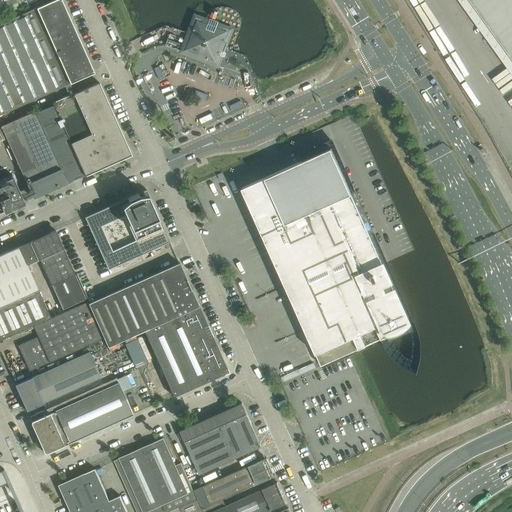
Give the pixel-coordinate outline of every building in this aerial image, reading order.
[(0,114),(94,72),(61,0),(52,0),(0,23),(0,114)] [(511,0),(469,0),(511,59),(511,0)] [(227,43),(232,29),(218,24),(219,22),(210,19),(209,22),(196,17),(183,51),(184,52),(183,53),(187,55),(188,53),(201,58),(201,60),(206,62),(206,60),(217,64),(221,56),(223,56),(224,52),(222,52),(225,43),(227,43)] [(121,131),(99,82),(98,82),(51,103),(53,107),(84,175),(84,176),(131,155),(125,141),(121,131)] [(84,175),(53,107),(37,115),(50,146),(67,183),(84,175)] [(50,146),(37,115),(35,110),(1,126),(30,191),(21,195),(23,201),(32,196),(33,198),(67,183),(50,146)] [(305,160),(242,188),(286,286),(305,330),(316,354),(321,366),(359,349),(366,346),(367,345),(364,339),(379,332),(381,339),(387,336),(411,326),(394,288),(392,283),(370,236),(362,216),(363,216),(363,215),(363,214),(363,213),(363,212),(363,211),(362,211),(362,210),(361,210),(360,210),(359,210),(331,148),(305,160)] [(0,180),(0,204),(3,211),(3,212),(24,202),(23,201),(21,195),(12,175),(0,180)] [(170,242),(146,189),(84,217),(108,269),(170,242)] [(75,275),(55,230),(32,241),(19,247),(27,265),(40,259),(51,285),(75,275)] [(19,247),(0,254),(0,307),(38,290),(27,265),(19,247)] [(228,372),(179,263),(88,303),(103,338),(107,347),(144,331),(173,396),(228,372)] [(103,338),(88,303),(87,301),(86,301),(84,294),(82,295),(79,289),(73,291),(76,298),(68,302),(71,308),(50,317),(32,326),(37,336),(17,345),(29,371),(103,338)] [(38,290),(0,307),(0,340),(32,326),(50,317),(38,290)] [(139,338),(126,342),(135,368),(148,363),(139,338)] [(89,352),(15,385),(26,411),(101,378),(89,352)] [(116,378),(30,417),(32,421),(31,422),(45,454),(133,415),(116,378)] [(262,447),(242,403),(180,431),(200,475),(262,447)] [(164,438),(155,442),(119,458),(120,458),(114,461),(137,511),(169,511),(179,508),(198,500),(193,490),(181,463),(176,465),(164,438)] [(203,486),(193,490),(198,500),(202,509),(211,505),(223,499),(275,476),(274,475),(273,476),(266,459),(267,459),(266,458),(203,486)] [(110,500),(96,469),(86,473),(59,485),(71,511),(127,511),(121,496),(110,500)] [(262,490),(226,507),(228,511),(266,511),(271,510),(271,511),(272,510),(287,503),(278,482),(262,489),(262,490)] [(223,499),(211,505),(202,509),(198,500),(179,508),(181,511),(272,511),(272,510),(271,511),(271,510),(266,511),(228,511),(226,507),(223,499)]
